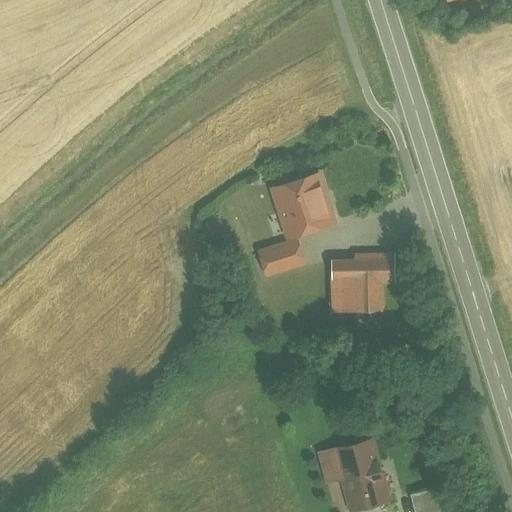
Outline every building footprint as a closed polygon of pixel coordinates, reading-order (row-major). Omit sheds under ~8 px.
[(318,174),(276,188),(283,212),(287,211),(295,234),(333,222),(318,174)] [(297,240),(261,251),(268,274),(304,262),(297,240)] [(394,255),(357,256),(357,309),(383,308),(382,280),(395,280),(394,255)] [(357,256),(334,256),(336,309),(357,309),(357,256)] [(374,438),(336,448),(337,450),(342,449),(349,476),(344,477),(352,510),(390,500),(374,438)] [(444,511),(438,487),(413,494),(417,511),(444,511)]
